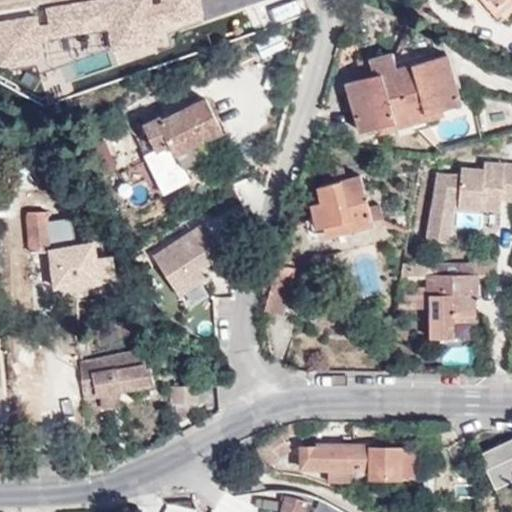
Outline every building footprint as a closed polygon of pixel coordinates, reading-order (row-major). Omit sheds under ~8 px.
[(44,14),(0,20),(0,67),(44,61),(41,41),(107,32),(110,52),(158,45),(156,27),(205,20),(201,0),(83,0),(43,6),(44,14)] [(294,12),(290,0),(265,0),(272,22),(294,12)] [(480,0),(496,18),(511,4),(511,0),(502,0),(497,5),(492,0),(480,0)] [(397,128),(428,119),(444,115),(443,109),(461,103),(448,55),(398,69),(393,53),(370,60),(375,75),(363,78),(348,83),(361,131),(380,126),(382,132),(397,128)] [(375,75),(370,60),(359,63),(363,78),(375,75)] [(172,144),(177,154),(205,140),(223,132),(206,99),(162,121),(160,118),(144,125),(157,150),(172,144)] [(430,127),(428,119),(397,128),(400,135),(430,127)] [(205,140),(177,154),(182,165),(211,152),(205,140)] [(503,199),(511,200),(511,164),(485,163),(485,170),(463,169),(462,176),(440,174),(429,239),(450,244),(457,198),(461,199),(461,208),(484,210),(484,198),(503,199)] [(346,178),(343,166),(339,168),(337,165),(322,169),(326,183),(318,186),(322,201),(312,203),(318,227),(326,225),(328,236),(374,224),(374,222),(384,219),(380,204),(369,207),(361,174),(346,178)] [(502,211),(503,199),(484,198),(484,210),(502,211)] [(98,236),(86,237),(85,231),(77,232),(74,211),(52,214),(51,204),(32,205),(34,246),(55,244),(59,282),(119,274),(115,250),(100,252),(98,236)] [(152,257),(181,300),(236,263),(207,220),(152,257)] [(457,321),(476,320),(476,314),(477,314),(478,295),(480,295),(480,274),(478,274),(478,262),(429,263),(430,277),(431,321),(433,321),(434,337),(457,337),(457,321)] [(402,278),(430,277),(429,263),(405,264),(402,278)] [(274,270),(264,310),(283,315),(292,287),(287,285),(289,274),(274,270)] [(80,362),(84,398),(153,383),(149,367),(144,367),(141,350),(80,362)] [(172,401),(199,401),(198,384),(172,384),(172,401)] [(295,423),(278,427),(280,432),(260,442),(260,444),(255,452),(273,463),(293,451),(283,436),(295,432),(295,423)] [(511,433),(511,423),(498,423),(498,433),(511,433)] [(511,440),(481,455),(496,488),(511,480),(511,440)] [(374,475),(386,475),(403,468),(402,447),(373,447),(373,444),(319,444),(318,447),(304,446),(304,465),(332,465),(354,465),(373,465),(374,475)] [(354,465),(332,465),(333,478),(354,478),(354,465)] [(290,494),(283,511),(317,511),(320,505),(290,494)]
